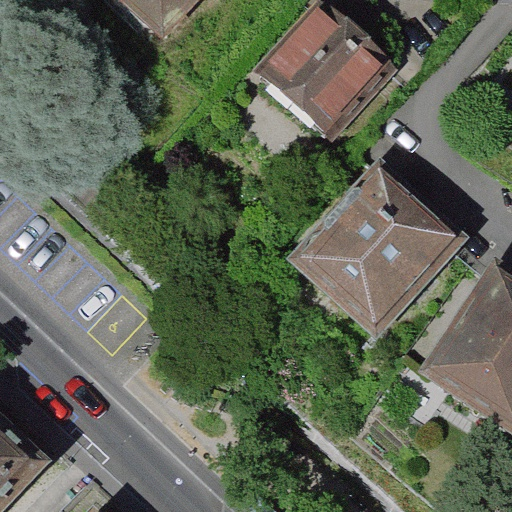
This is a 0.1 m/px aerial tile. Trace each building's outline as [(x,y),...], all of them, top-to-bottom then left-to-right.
[(195,0),(89,0),(147,52),(195,0)] [(377,92),(312,34),(261,91),(326,149),(377,92)] [(459,249),(382,179),(363,202),(354,203),(325,234),(325,243),(301,270),(376,338),(459,249)] [(511,289),(502,283),(434,385),(511,436),(511,289)] [(0,511),(9,511),(43,478),(0,437),(0,511)]
